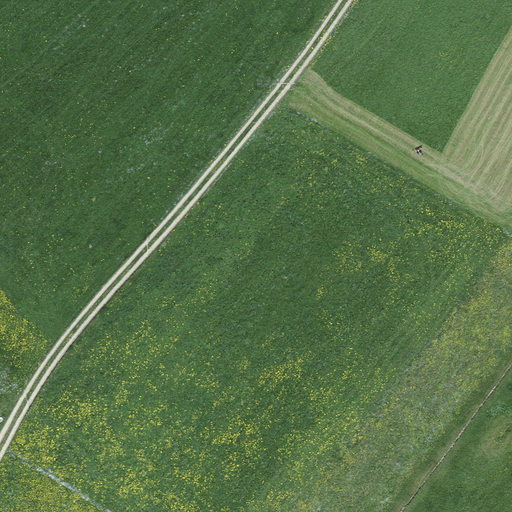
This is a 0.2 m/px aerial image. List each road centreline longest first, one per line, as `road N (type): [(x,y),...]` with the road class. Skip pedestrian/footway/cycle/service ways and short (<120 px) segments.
road 1 (track): [(345,0),(277,94),(60,348),(0,447)]
road 2 (track): [(511,223),(277,94)]
